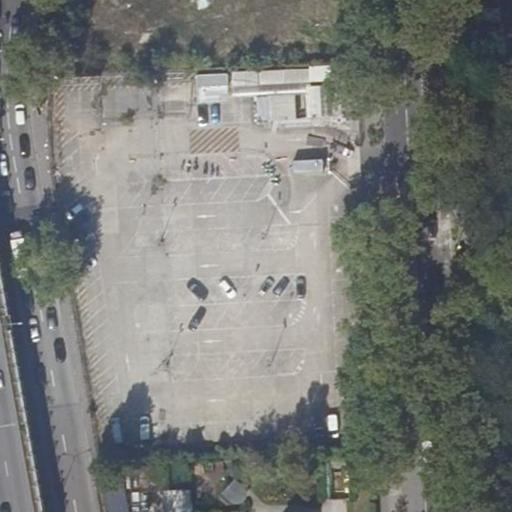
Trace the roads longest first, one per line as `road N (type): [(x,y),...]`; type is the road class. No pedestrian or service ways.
road 1 (trunk): [(71,511),(23,255),(8,0)]
road 2 (residential): [(414,274),(401,0)]
road 3 (residential): [(428,511),(414,274)]
road 4 (primary): [(23,511),(0,361)]
